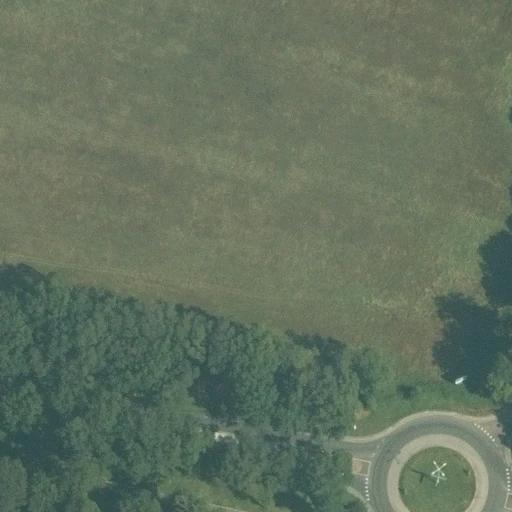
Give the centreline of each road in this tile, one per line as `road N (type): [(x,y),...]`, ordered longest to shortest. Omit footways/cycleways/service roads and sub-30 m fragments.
road 1 (primary): [(377,470),(0,384)]
road 2 (primary): [(497,499),(484,446),(450,425),(423,425),(398,437),(377,470)]
